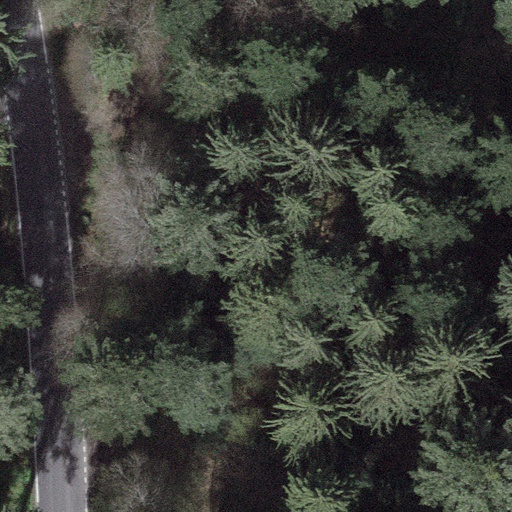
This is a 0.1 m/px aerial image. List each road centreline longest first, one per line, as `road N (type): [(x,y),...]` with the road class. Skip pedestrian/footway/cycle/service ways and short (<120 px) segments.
road 1 (tertiary): [(75,327),(21,0)]
road 2 (unclassified): [(70,511),(75,327)]
